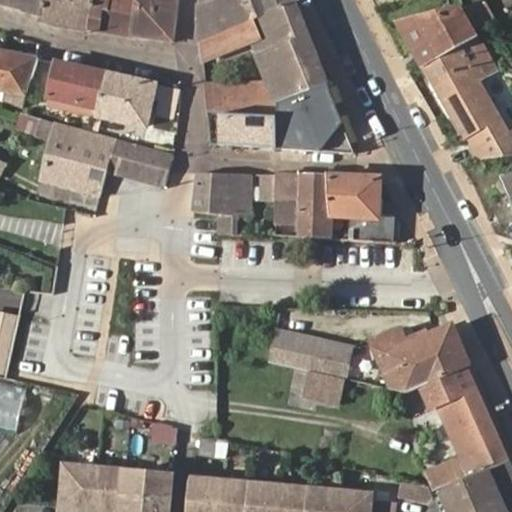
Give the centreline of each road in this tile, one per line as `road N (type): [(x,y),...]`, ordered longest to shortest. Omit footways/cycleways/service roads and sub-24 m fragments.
road 1 (secondary): [(511,340),(342,0)]
road 2 (unknown): [(184,368),(153,375),(97,369),(76,357),(69,340),(74,283),(89,248),(114,228),(183,226)]
